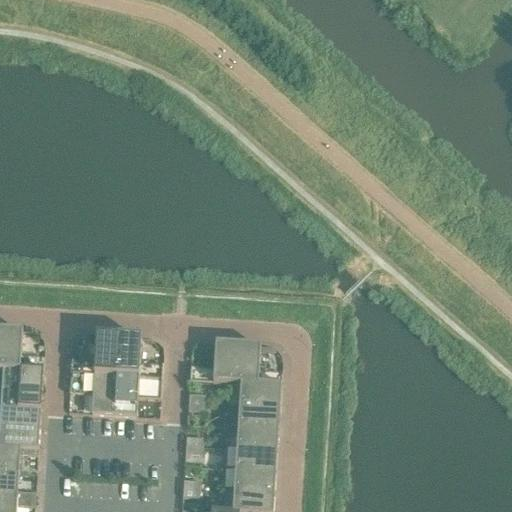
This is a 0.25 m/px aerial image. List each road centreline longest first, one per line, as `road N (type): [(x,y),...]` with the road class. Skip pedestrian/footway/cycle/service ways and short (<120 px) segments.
road 1 (residential): [(291,511),(299,336),(176,326)]
road 2 (residential): [(56,320),(45,511)]
road 3 (residential): [(164,511),(176,326)]
road 4 (residential): [(56,320),(176,326)]
